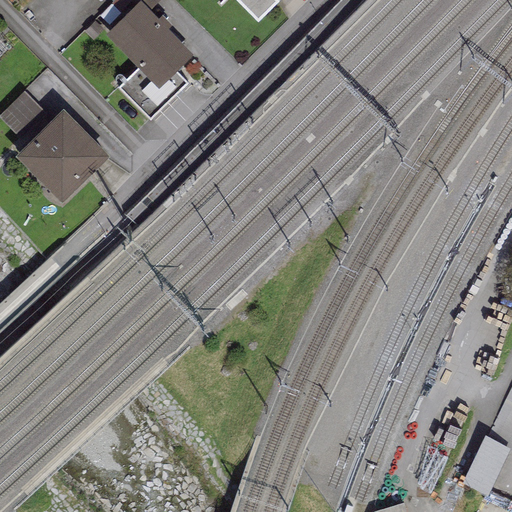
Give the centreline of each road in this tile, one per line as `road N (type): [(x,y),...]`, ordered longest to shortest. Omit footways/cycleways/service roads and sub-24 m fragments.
road 1 (residential): [(322,0),(73,242)]
road 2 (unknown): [(444,511),(429,462),(428,388)]
